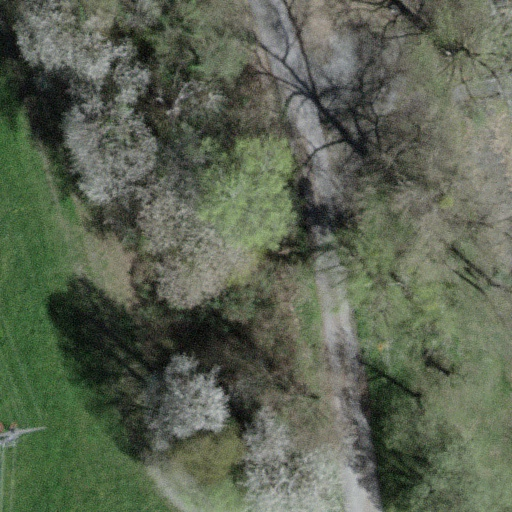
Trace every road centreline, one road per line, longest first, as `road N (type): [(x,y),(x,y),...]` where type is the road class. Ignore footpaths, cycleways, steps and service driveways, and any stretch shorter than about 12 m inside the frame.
road 1 (track): [(217,511),(174,483),(125,395),(74,209),(0,8)]
road 2 (unclassified): [(365,511),(302,110),(287,43),(267,0)]
